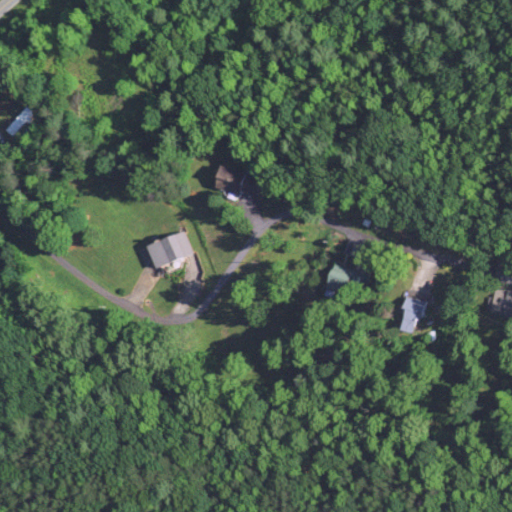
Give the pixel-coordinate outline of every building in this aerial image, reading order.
[(28,113),(19,104),(0,124),(0,130),(6,136),(28,113)] [(255,177),(212,165),(206,186),(249,198),(255,177)] [(151,266),(189,252),(181,229),(143,243),(151,266)] [(317,286),(356,298),(363,273),(325,262),(317,286)] [(511,288),(488,288),(488,311),(511,311),(511,288)] [(392,328),(412,333),(420,299),(400,295),(392,328)]
